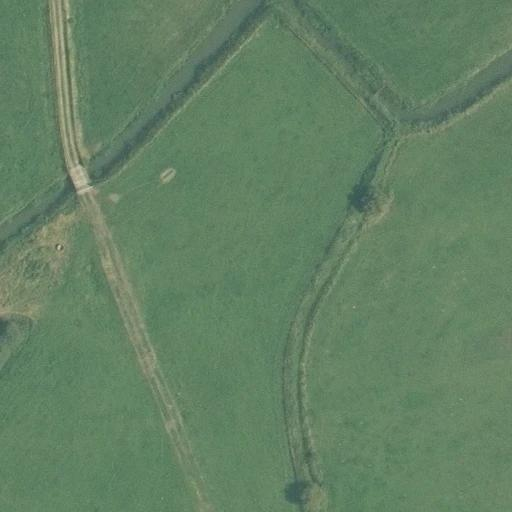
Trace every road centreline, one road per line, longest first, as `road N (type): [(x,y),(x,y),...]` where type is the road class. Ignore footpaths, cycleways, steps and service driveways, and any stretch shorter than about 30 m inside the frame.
road 1 (track): [(200,511),(72,166)]
road 2 (track): [(53,0),(72,166)]
